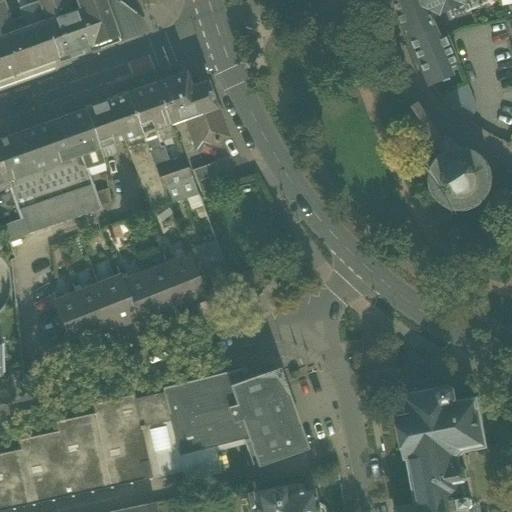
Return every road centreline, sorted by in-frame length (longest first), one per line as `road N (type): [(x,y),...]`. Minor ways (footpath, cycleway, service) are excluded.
road 1 (residential): [(314,317),(109,368),(0,418)]
road 2 (secondary): [(215,25),(254,122),(292,185),(364,266)]
road 3 (tertiary): [(0,109),(215,25)]
road 4 (residential): [(314,317),(344,385),(370,511)]
road 5 (secondary): [(364,266),(420,311),(511,363)]
